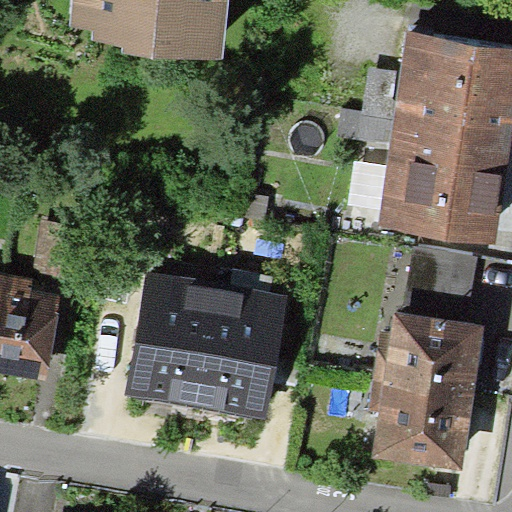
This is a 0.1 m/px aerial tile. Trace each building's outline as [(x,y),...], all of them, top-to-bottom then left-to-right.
[(72,0),(70,27),(93,29),(92,40),(125,44),(124,51),(222,62),(229,0),(72,0)] [(394,121),(392,133),(510,150),(511,138),(511,48),(407,33),(402,71),(394,121)] [(394,121),(402,71),(369,65),(362,110),(361,116),(394,121)] [(339,136),(391,144),(392,133),(394,121),(361,116),(362,110),(343,108),(339,136)] [(496,245),(510,150),(392,133),(391,144),(388,166),(381,209),(379,228),(496,245)] [(381,209),(388,166),(355,161),(348,203),(381,209)] [(412,245),(402,313),(468,323),(478,255),(412,245)] [(2,271),(0,283),(0,371),(46,379),(61,294),(30,289),(32,276),(2,271)] [(125,394),(196,407),(218,283),(147,271),(125,394)] [(288,296),(218,283),(196,407),(266,420),(288,296)] [(381,331),(373,379),(475,395),(486,326),(468,323),(402,313),(393,312),(390,332),(381,331)] [(475,395),(373,379),(369,410),(379,412),(372,458),(462,471),(465,451),(467,451),(475,395)]
